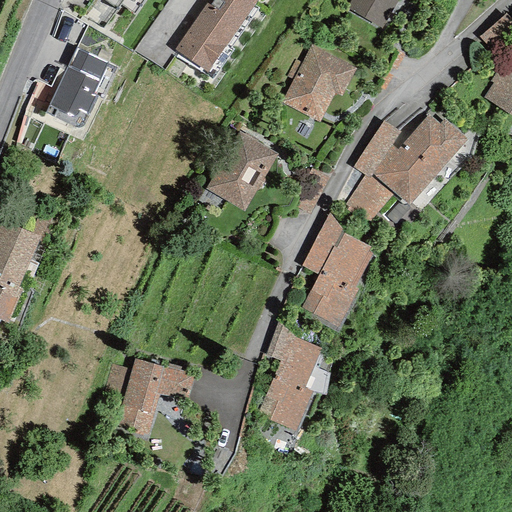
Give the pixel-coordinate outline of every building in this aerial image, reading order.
[(207,72),(256,0),(209,0),(174,50),(207,72)] [(350,0),(346,7),(381,28),(396,0),(350,0)] [(511,19),(506,13),(479,38),(491,51),(511,31),(511,19)] [(292,80),(280,101),(319,122),(335,93),(341,96),(356,68),(312,45),(302,64),(294,60),(286,77),(292,80)] [(511,46),(489,81),(492,83),(483,97),(511,116),(511,46)] [(76,48),(49,106),(45,112),(72,126),(77,127),(81,126),(84,125),(97,96),(93,95),(108,63),(76,48)] [(408,206),(467,141),(443,119),(439,124),(428,115),(397,149),(392,146),(373,174),(370,179),(364,175),(345,205),(370,221),(395,194),(408,206)] [(401,132),(383,121),(353,168),(364,175),(370,179),(373,174),(392,146),(401,132)] [(239,131),(204,189),(243,211),(278,154),(239,131)] [(296,207),(309,214),(330,177),(311,167),(301,184),(307,187),(296,207)] [(298,312),(336,331),(358,289),(354,287),(375,249),(344,234),(330,212),(301,266),(318,275),(298,312)] [(0,319),(7,323),(22,289),(18,287),(40,237),(2,221),(0,224),(0,319)] [(280,361),(256,415),(295,432),(312,392),(326,395),(332,358),(319,354),(321,348),(293,336),(297,324),(278,320),(266,355),(280,361)] [(115,426),(147,435),(158,394),(167,396),(168,391),(186,396),(190,379),(181,376),(182,372),(134,359),(131,369),(123,399),(115,426)] [(123,399),(131,369),(111,364),(102,393),(123,399)]
